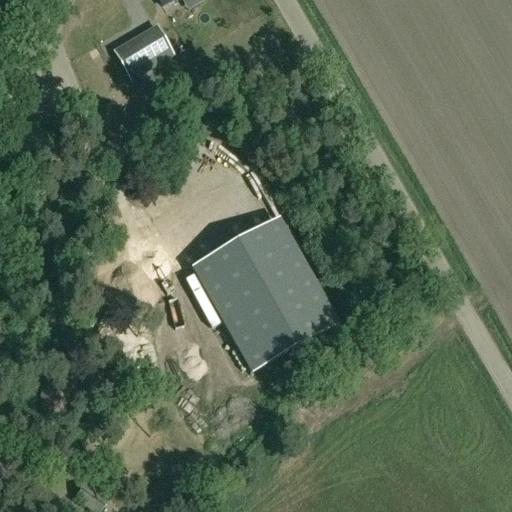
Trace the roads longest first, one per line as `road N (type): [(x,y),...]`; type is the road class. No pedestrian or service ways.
road 1 (unclassified): [(511,395),(284,0)]
road 2 (track): [(64,0),(0,108)]
